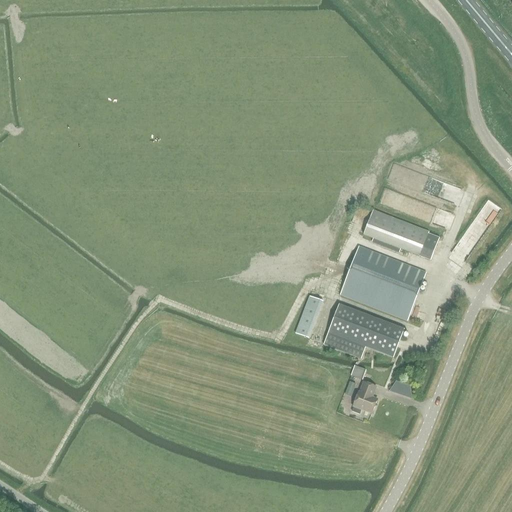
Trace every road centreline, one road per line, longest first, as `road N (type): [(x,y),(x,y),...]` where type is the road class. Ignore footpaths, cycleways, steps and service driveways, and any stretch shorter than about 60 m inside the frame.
road 1 (track): [(0,462),(34,480),(45,473),(132,329),(160,298),(278,336),(307,285),(331,284),(354,241),(465,289)]
road 2 (unclassified): [(385,511),(475,305),(511,251)]
road 3 (track): [(429,511),(511,330)]
road 4 (unclassified): [(511,169),(477,121),(462,44),(428,0)]
